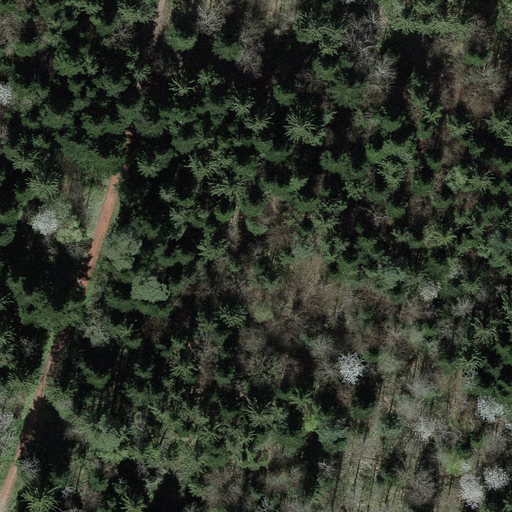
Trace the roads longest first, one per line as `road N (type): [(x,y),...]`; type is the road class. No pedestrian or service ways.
road 1 (track): [(2,511),(137,125),(169,0)]
road 2 (track): [(364,0),(511,173)]
